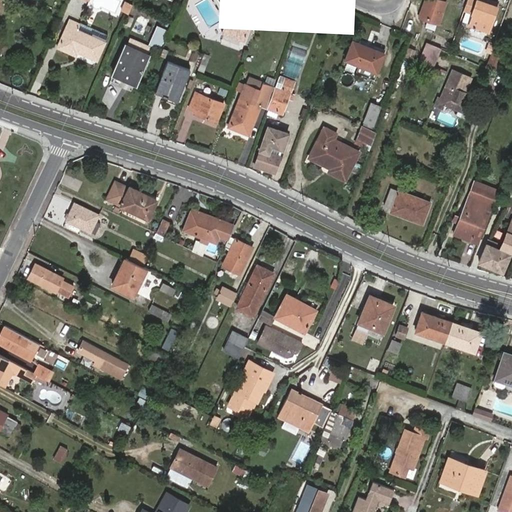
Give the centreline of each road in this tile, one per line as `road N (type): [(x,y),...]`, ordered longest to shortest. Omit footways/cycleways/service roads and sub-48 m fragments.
road 1 (tertiary): [(511,289),(414,260),(222,170),(0,95)]
road 2 (tertiary): [(65,136),(183,174),(405,275),(511,309)]
road 3 (unknown): [(359,255),(318,353),(287,371),(266,363)]
road 4 (residential): [(0,276),(65,136)]
